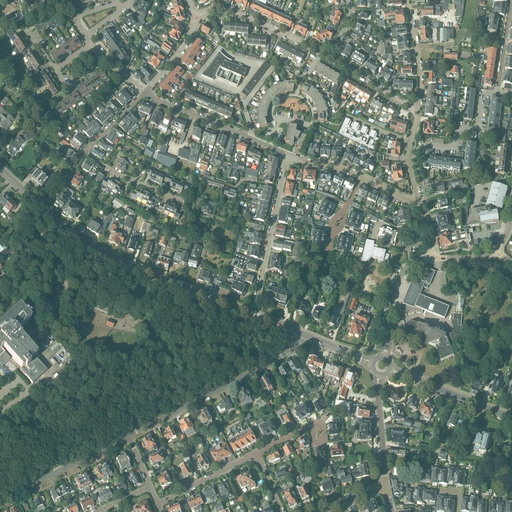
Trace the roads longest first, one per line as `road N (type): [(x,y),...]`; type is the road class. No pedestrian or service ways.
road 1 (tertiary): [(253,312),(100,251),(41,211)]
road 2 (unclassified): [(129,434),(291,353),(300,334)]
road 3 (residential): [(330,56),(228,9),(195,13),(188,0)]
road 4 (residential): [(288,156),(145,93)]
road 5 (residential): [(496,92),(482,92),(477,127),(460,131),(453,148),(427,144),(409,153)]
road 6 (tertiary): [(511,418),(390,367)]
road 7 (tertiary): [(385,356),(402,272),(432,257)]
